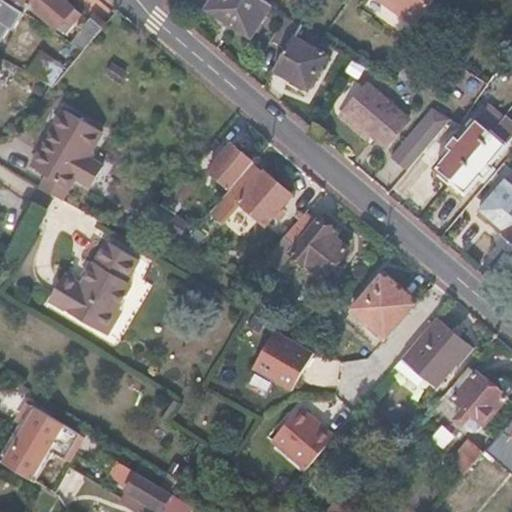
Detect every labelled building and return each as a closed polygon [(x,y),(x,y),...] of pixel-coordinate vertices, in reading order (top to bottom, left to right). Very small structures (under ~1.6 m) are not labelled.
[(0,0),(0,17),(9,22),(15,12),(1,4),(3,0),(0,0)] [(9,0),(26,11),(32,4),(65,32),(77,15),(70,10),(74,4),(68,0),(9,0)] [(213,0),(206,11),(249,39),(271,5),(262,0),(213,0)] [(374,0),(416,28),(435,0),(374,0)] [(103,25),(91,15),(69,39),(82,47),(103,25)] [(303,26),(292,19),(286,28),(297,35),(303,26)] [(327,57),(295,38),(275,73),(306,91),(327,57)] [(39,48),(28,71),(55,84),(66,61),(39,48)] [(369,85),(346,111),(373,136),(385,147),(410,120),(369,85)] [(103,130),(66,108),(34,164),(50,173),(42,187),(55,194),(64,199),(77,175),(94,184),(110,156),(93,146),(103,130)] [(346,111),(340,118),(367,143),(373,136),(346,111)] [(452,123),(434,111),(392,158),(407,172),(452,123)] [(455,137),(445,148),(449,151),(435,169),(441,174),(438,178),(447,185),(492,134),(476,121),(459,140),(455,137)] [(506,145),(492,134),(447,185),(458,194),(460,190),(465,194),(480,176),(484,180),(493,169),(490,165),(506,145)] [(253,160),(231,142),(208,169),(230,187),(250,164),(253,160)] [(250,164),(230,187),(210,210),(224,221),(239,201),(265,222),(290,192),(263,170),(261,172),(250,164)] [(202,180),(189,169),(172,190),(185,201),(202,180)] [(487,199),(500,209),(490,221),(511,240),(511,183),(505,178),(487,199)] [(279,264),(290,250),(323,276),(348,246),(330,232),(333,228),(318,216),(315,220),(303,210),(268,255),(279,264)] [(141,260),(108,242),(84,284),(67,275),(57,293),(110,324),(116,327),(126,310),(120,307),(133,285),(128,282),(141,260)] [(416,299),(383,271),(351,310),(385,336),(416,299)] [(57,293),(52,302),(105,332),(110,324),(57,293)] [(425,337),(421,334),(394,366),(419,387),(426,386),(432,381),(436,384),(455,361),(459,364),(472,349),(439,321),(425,337)] [(277,326),(253,366),(292,390),(316,350),(277,326)] [(453,387),(458,391),(452,397),(463,407),(454,418),(464,426),(473,415),(484,425),(511,392),(511,387),(510,382),(508,380),(505,378),(499,377),(497,380),(492,375),(488,380),(470,366),(453,387)] [(272,439),(311,466),(337,429),(298,402),(272,439)] [(62,427),(34,410),(3,461),(32,478),(62,427)] [(273,439),(265,447),(291,472),(299,464),(273,439)] [(484,452),(469,441),(452,461),(467,473),(484,452)] [(98,452),(91,465),(115,480),(122,467),(98,452)] [(135,472),(124,490),(159,511),(160,511),(172,494),(171,493),(135,472)] [(188,511),(192,506),(172,494),(160,511),(188,511)]
